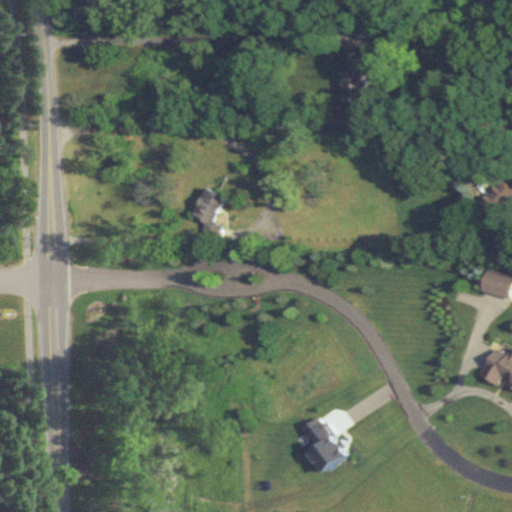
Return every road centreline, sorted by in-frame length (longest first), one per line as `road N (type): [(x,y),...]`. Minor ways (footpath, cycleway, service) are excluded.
road 1 (residential): [(511,481),(467,467),(418,425),(354,318),(318,288),(283,273),(220,265),(44,273)]
road 2 (tertiary): [(52,511),(44,273),(50,164),(36,0)]
road 3 (residential): [(425,131),(48,128)]
